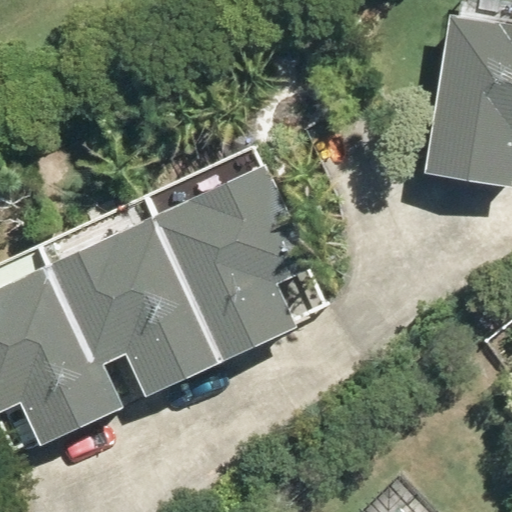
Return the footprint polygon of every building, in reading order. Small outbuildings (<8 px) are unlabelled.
[(511,0),(465,0),(465,4),(458,2),(435,160),(511,171),(511,0)] [(260,136),(156,183),(232,350),(337,302),(260,136)] [(156,183),(49,231),(106,354),(110,352),(130,395),(232,350),(156,183)] [(49,231),(0,253),(0,402),(19,447),(130,395),(110,352),(106,354),(49,231)] [(393,511),(414,511),(405,501),(393,511)]
